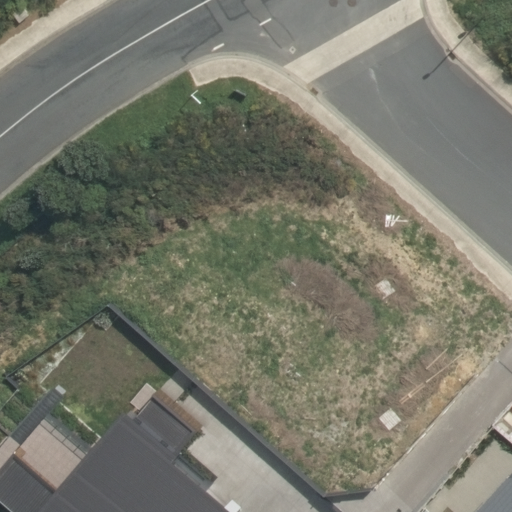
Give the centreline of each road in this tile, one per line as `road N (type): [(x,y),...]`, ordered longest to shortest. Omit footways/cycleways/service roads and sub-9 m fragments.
road 1 (residential): [(0,158),(70,99),(238,0)]
road 2 (residential): [(511,178),(324,0)]
